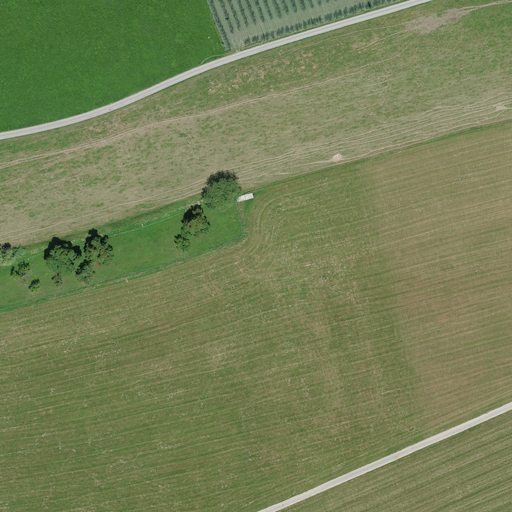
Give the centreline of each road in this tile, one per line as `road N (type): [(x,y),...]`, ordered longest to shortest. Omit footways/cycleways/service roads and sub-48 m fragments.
road 1 (track): [(437,0),(231,58),(91,116),(0,138)]
road 2 (track): [(266,511),(511,405)]
